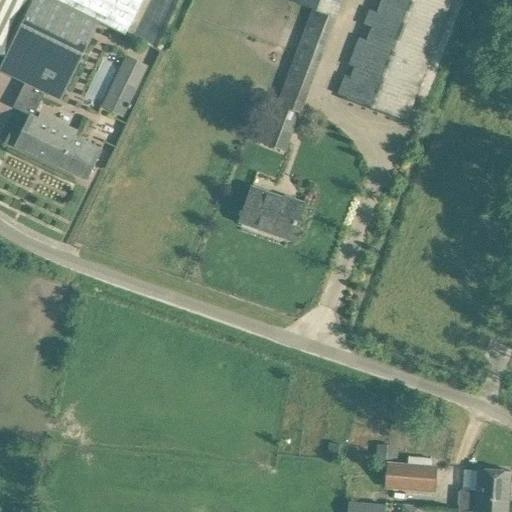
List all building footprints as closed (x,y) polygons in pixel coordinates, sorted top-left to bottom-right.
[(0,0),(0,52),(7,56),(8,53),(10,49),(30,8),(34,0),(0,0)] [(7,56),(0,69),(0,70),(25,83),(45,93),(58,100),(69,78),(89,37),(98,20),(55,0),(34,0),(30,8),(10,49),(8,53),(7,56)] [(55,0),(98,20),(126,34),(142,0),(55,0)] [(336,16),(341,0),(289,0),(290,1),(312,10),(300,42),(278,102),(300,111),(336,16)] [(373,0),(339,93),(406,119),(450,0),(373,0)] [(479,69),(501,14),(486,7),(463,62),(479,69)] [(148,66),(132,58),(113,98),(128,106),(129,106),(148,66)] [(51,124),(54,118),(41,111),(38,118),(30,114),(14,145),(87,180),(94,166),(96,162),(97,159),(102,149),(76,136),(51,124)] [(292,236),(298,217),(303,203),(286,196),(285,199),(252,187),(240,222),(258,228),(260,225),(292,236)] [(379,446),(378,457),(389,458),(390,447),(379,446)] [(434,490),(434,488),(436,468),(388,464),(386,486),(434,490)] [(507,511),(510,471),(478,469),(477,489),(477,491),(461,489),(459,510),(458,510),(457,511),(507,511)] [(349,501),(347,511),(384,511),(385,504),(349,501)]
